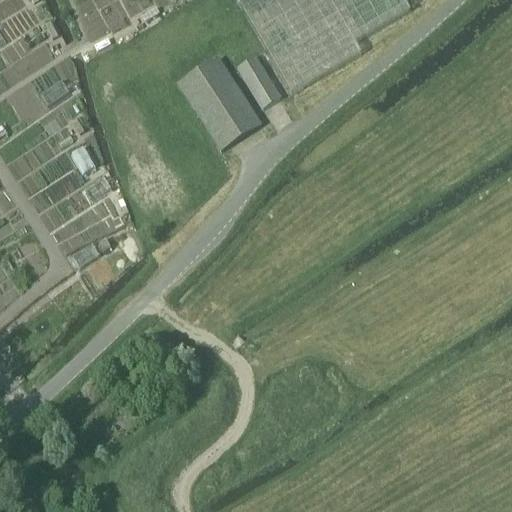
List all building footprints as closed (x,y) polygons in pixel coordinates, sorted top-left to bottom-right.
[(403,0),(233,0),(246,21),(264,52),(291,97),(361,57),(354,45),(410,12),(403,0)] [(149,15),(142,19),(144,24),(151,20),(149,15)] [(100,45),(93,49),(96,54),(103,51),(100,45)] [(220,155),(260,129),(216,62),(176,88),(220,155)] [(262,113),(279,103),(254,62),(237,72),(262,113)] [(105,242),(98,245),(102,254),(109,251),(105,242)]
